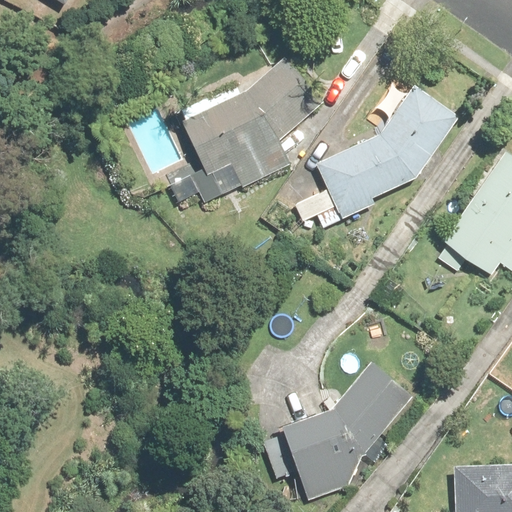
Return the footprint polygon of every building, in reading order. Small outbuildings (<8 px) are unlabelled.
[(48,0),(69,9),(74,0),(48,0)] [(223,96),(183,114),(209,171),(174,186),(183,205),(204,195),(211,210),(297,171),(285,143),(314,130),(290,76),(226,104),(223,96)] [(380,139),(319,166),(331,192),(299,206),(306,222),(321,216),(327,230),(380,207),(378,202),(424,182),(469,121),(420,85),(380,139)] [(511,156),(439,257),(464,275),(472,264),(496,281),(505,268),(511,273),(511,156)] [(337,416),(288,432),(313,503),(357,488),(368,460),(382,466),(389,449),(382,446),(421,399),(380,364),(337,416)] [(511,511),(511,469),(461,470),(461,511),(511,511)]
